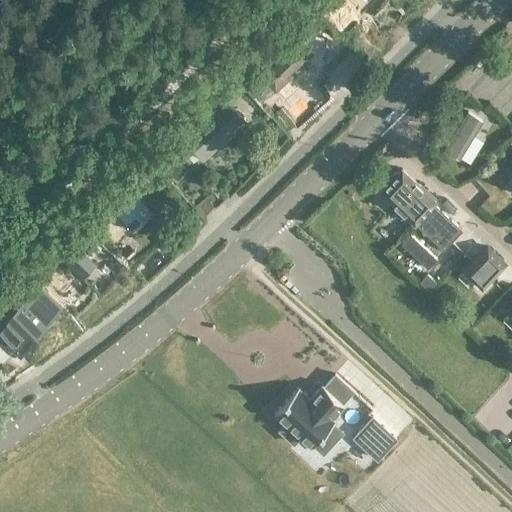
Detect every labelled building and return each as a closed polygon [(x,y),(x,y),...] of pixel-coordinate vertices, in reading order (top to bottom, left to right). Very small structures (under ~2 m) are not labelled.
[(279,77),(282,81),(307,58),(291,42),(284,48),(285,50),(260,72),(271,84),(279,77)] [(222,108),(191,135),(204,150),(235,123),(222,108)] [(459,158),(481,120),(468,111),(445,149),(459,158)] [(511,164),(502,175),(511,184),(511,164)] [(443,248),(461,229),(433,203),(435,200),(401,168),(398,172),(393,171),(388,177),(389,182),(380,191),(414,223),(415,222),(443,248)] [(129,191),(113,207),(133,227),(149,211),(129,191)] [(436,258),(410,233),(401,243),(428,268),(436,258)] [(487,246),(464,270),(482,287),(505,263),(487,246)] [(18,343),(44,315),(49,319),(49,318),(27,297),(0,326),(0,327),(22,347),(18,343)] [(298,386),(274,412),(286,422),(279,429),(293,442),(300,434),(311,444),(334,419),(331,417),(344,403),(342,402),(353,390),(335,373),(324,385),(322,383),(320,386),(310,397),(298,386)] [(396,437),(372,416),(353,436),(377,458),(396,437)]
